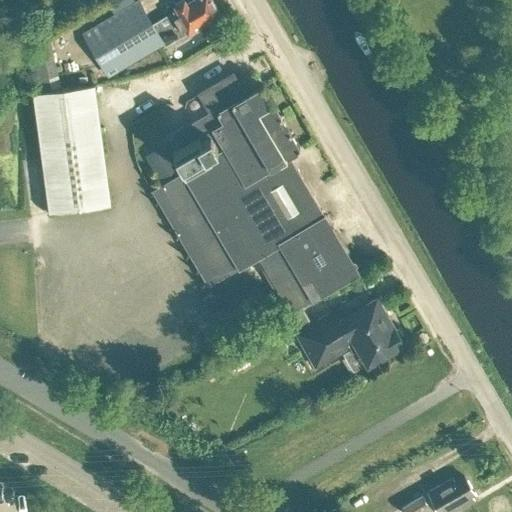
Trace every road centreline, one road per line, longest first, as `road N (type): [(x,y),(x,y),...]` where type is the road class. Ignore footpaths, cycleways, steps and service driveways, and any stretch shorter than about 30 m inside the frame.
road 1 (unclassified): [(511,438),(255,0)]
road 2 (tertiary): [(238,511),(0,369)]
